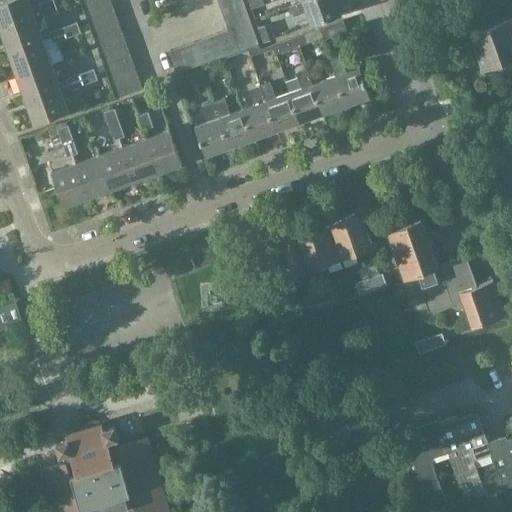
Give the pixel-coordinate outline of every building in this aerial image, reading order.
[(0,0),(0,27),(35,15),(29,0),(0,0)] [(53,0),(47,0),(38,3),(42,14),(56,9),(53,0)] [(113,8),(110,0),(99,0),(86,5),(90,16),(113,8)] [(244,5),(242,0),(219,0),(216,1),(221,13),(244,5)] [(340,13),(335,0),(302,0),(289,5),(293,16),(306,11),(310,23),(340,13)] [(471,0),(475,9),(489,4),(487,0),(471,0)] [(458,3),(444,8),(451,27),(464,22),(458,3)] [(489,4),(475,9),(478,18),(485,16),(492,13),(489,4)] [(249,18),(244,5),(221,13),(225,26),(249,18)] [(117,19),(113,8),(90,16),(94,28),(117,19)] [(35,15),(0,27),(0,31),(7,51),(43,39),(35,15)] [(226,28),(230,39),(253,30),(249,18),(225,26),(226,28)] [(503,61),(511,57),(511,21),(511,18),(491,26),(503,61)] [(121,31),(117,19),(94,28),(98,39),(121,31)] [(341,20),(317,28),(321,38),(345,29),(341,20)] [(76,22),(62,27),(66,37),(80,32),(76,22)] [(507,73),(503,61),(491,26),(470,33),(486,80),(507,73)] [(52,42),(66,37),(62,27),(49,32),(52,42)] [(226,28),(214,33),(222,55),(234,51),(230,39),(226,28)] [(317,28),(296,36),(299,46),(321,38),(317,28)] [(253,30),(230,39),(234,51),(258,42),(253,30)] [(125,42),(121,31),(98,39),(102,51),(125,42)] [(211,59),(222,55),(214,33),(203,37),(211,59)] [(275,54),(299,46),(296,36),(272,44),(275,54)] [(203,37),(191,41),(199,64),(211,59),(203,37)] [(7,51),(15,75),(51,62),(43,39),(7,51)] [(191,41),(179,45),(187,68),(199,64),(191,41)] [(130,54),(125,42),(102,51),(106,62),(130,54)] [(175,72),(187,68),(179,45),(167,49),(175,72)] [(134,65),(130,54),(106,62),(110,74),(134,65)] [(329,59),(335,74),(345,104),(369,95),(359,65),(346,70),(340,55),(329,59)] [(51,62),(15,75),(23,98),(59,86),(51,62)] [(317,63),(306,67),(322,112),(345,104),(335,74),(322,78),(317,63)] [(138,76),(134,65),(110,74),(114,85),(138,76)] [(299,120),(322,112),(306,67),(295,71),(300,86),(288,91),(299,120)] [(93,68),(79,73),(83,84),(97,79),(93,68)] [(69,89),(83,84),(79,73),(65,78),(69,89)] [(142,88),(138,76),(114,85),(118,96),(142,88)] [(270,80),(259,84),(275,129),(299,120),(288,91),(275,95),(270,80)] [(252,137),(275,129),(259,84),(248,88),(254,103),(241,107),(252,137)] [(68,110),(59,86),(23,98),(32,122),(68,110)] [(223,96),(212,100),(228,145),(252,137),(241,107),(229,112),(223,96)] [(204,154),(228,145),(212,100),(201,104),(207,120),(193,124),(204,154)] [(103,112),(108,125),(119,122),(114,108),(103,112)] [(148,111),(137,115),(142,129),(152,126),(148,111)] [(124,136),(119,122),(108,125),(113,139),(124,136)] [(57,128),(62,142),(72,138),(67,125),(57,128)] [(168,128),(144,137),(157,172),(181,163),(168,128)] [(144,137),(120,145),(133,181),(157,172),(144,137)] [(77,152),(72,138),(62,142),(67,156),(77,152)] [(120,145),(97,154),(110,189),(133,181),(120,145)] [(97,154),(74,162),(86,197),(110,189),(97,154)] [(62,206),(86,197),(74,162),(50,170),(62,206)] [(359,211),(332,221),(344,255),(372,245),(359,211)] [(385,230),(391,247),(425,235),(419,217),(385,230)] [(332,221),(306,230),(318,264),(344,255),(332,221)] [(291,273),(318,264),(306,230),(279,239),(291,273)] [(435,263),(425,235),(391,247),(402,278),(414,273),(413,271),(435,263)] [(414,273),(421,292),(471,274),(464,253),(435,263),(413,271),(414,273)] [(381,272),(368,277),(372,288),(385,283),(381,272)] [(456,289),(474,283),(471,274),(421,292),(427,311),(460,299),(456,289)] [(359,293),(372,288),(368,277),(355,282),(359,293)] [(456,289),(460,299),(463,308),(497,294),(491,277),(474,283),(456,289)] [(329,286),(316,291),(319,302),(333,298),(329,286)] [(306,307),(319,302),(316,291),(302,296),(306,307)] [(497,294),(463,308),(469,325),(503,312),(497,294)] [(15,301),(0,306),(0,317),(19,311),(15,301)] [(440,332),(427,337),(431,348),(444,343),(440,332)] [(418,352),(431,348),(427,337),(414,341),(418,352)] [(182,359),(101,383),(109,409),(190,385),(182,359)] [(450,416),(437,421),(448,451),(461,490),(463,495),(483,488),(473,460),(490,454),(487,443),(486,442),(488,441),(483,427),(477,411),(476,411),(457,418),(451,420),(450,416)] [(410,424),(396,429),(423,503),(443,496),(430,457),(448,451),(437,421),(437,419),(411,428),(410,424)] [(169,511),(165,499),(166,499),(165,497),(165,498),(160,482),(157,483),(148,454),(152,453),(147,437),(147,436),(116,445),(114,438),(118,437),(114,424),(102,428),(101,422),(65,433),(66,439),(55,442),(59,455),(62,454),(64,461),(34,470),(34,472),(34,471),(39,487),(42,486),(50,511),(169,511)] [(488,441),(486,442),(487,443),(490,454),(500,482),(511,511),(511,436),(501,440),(500,436),(488,441)]
